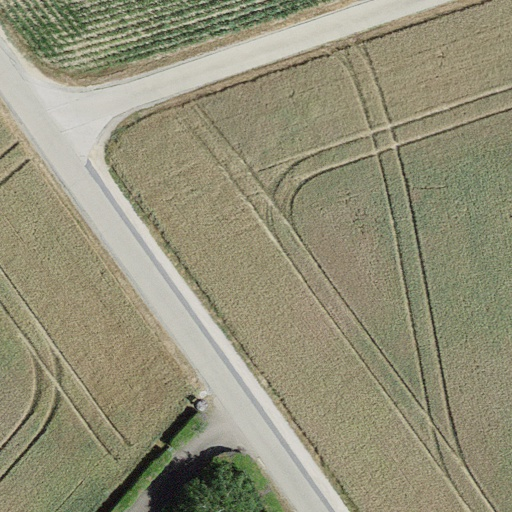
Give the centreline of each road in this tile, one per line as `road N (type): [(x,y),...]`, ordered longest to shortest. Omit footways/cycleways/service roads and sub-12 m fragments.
road 1 (track): [(13,117),(379,0)]
road 2 (track): [(0,98),(224,399)]
road 3 (residential): [(308,511),(224,399)]
